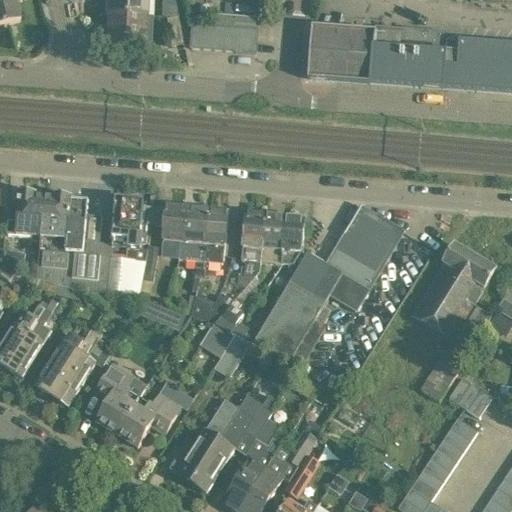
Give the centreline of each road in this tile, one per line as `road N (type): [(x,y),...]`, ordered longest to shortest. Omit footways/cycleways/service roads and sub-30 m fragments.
road 1 (residential): [(511,200),(0,158)]
road 2 (residential): [(511,115),(311,103),(281,89)]
road 3 (residential): [(281,89),(74,78)]
road 4 (residential): [(153,511),(0,416)]
